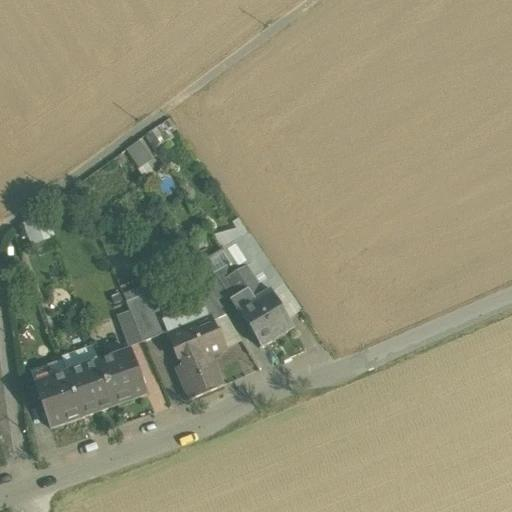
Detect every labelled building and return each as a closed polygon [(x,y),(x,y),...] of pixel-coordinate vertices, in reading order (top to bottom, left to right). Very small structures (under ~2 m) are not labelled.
[(122,149),(136,168),(148,159),(134,140),(122,149)] [(54,239),(45,217),(34,221),(43,243),(54,239)] [(43,243),(34,221),(23,226),(32,248),(43,243)] [(250,238),(223,254),(230,266),(234,272),(236,275),(251,266),(245,255),(256,248),(250,238)] [(256,248),(245,255),(251,266),(264,258),(256,248)] [(214,276),(230,266),(223,254),(196,270),(205,282),(214,276)] [(283,286),(264,258),(251,266),(271,294),(283,286)] [(230,266),(214,276),(227,296),(238,313),(254,303),(236,275),(234,272),(230,266)] [(271,294),(251,266),(236,275),(254,303),(271,294)] [(227,296),(214,276),(205,282),(216,302),(227,296)] [(216,302),(205,282),(194,287),(209,321),(210,321),(211,322),(213,322),(213,323),(225,317),(216,302)] [(160,287),(143,294),(143,296),(148,306),(149,306),(165,299),(160,287)] [(293,331),(271,294),(254,303),(277,340),(293,331)] [(143,296),(125,304),(130,314),(142,344),(162,336),(149,306),(148,306),(143,296)] [(277,340),(254,303),(238,313),(260,350),(277,340)] [(142,344),(130,314),(117,319),(129,350),(142,344)] [(209,321),(172,337),(173,339),(169,341),(177,360),(181,358),(182,362),(173,366),(175,370),(210,356),(210,357),(227,350),(220,333),(218,334),(213,323),(213,322),(211,322),(210,321),(209,321)] [(131,354),(99,365),(115,408),(147,397),(131,354)] [(210,356),(175,370),(188,402),(223,388),(210,357),(210,356)] [(99,365),(67,377),(83,420),(115,408),(99,365)] [(67,377),(35,388),(51,431),(83,420),(67,377)]
